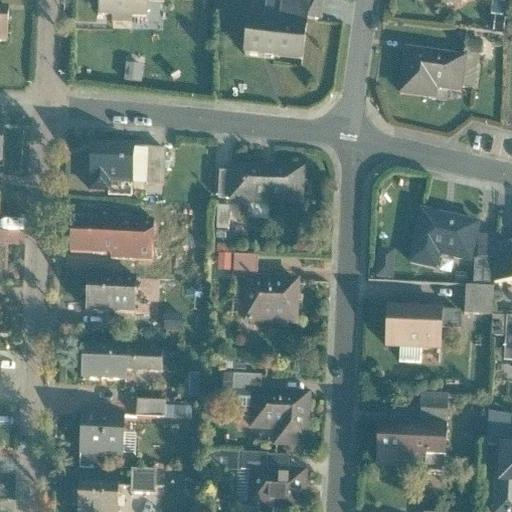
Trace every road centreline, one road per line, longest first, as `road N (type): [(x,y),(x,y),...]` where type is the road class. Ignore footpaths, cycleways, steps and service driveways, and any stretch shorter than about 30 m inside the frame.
road 1 (residential): [(31,511),(44,107)]
road 2 (residential): [(354,137),(336,511)]
road 3 (residential): [(44,107),(354,137)]
road 4 (residential): [(354,137),(511,175)]
road 5 (residential): [(354,137),(367,0)]
